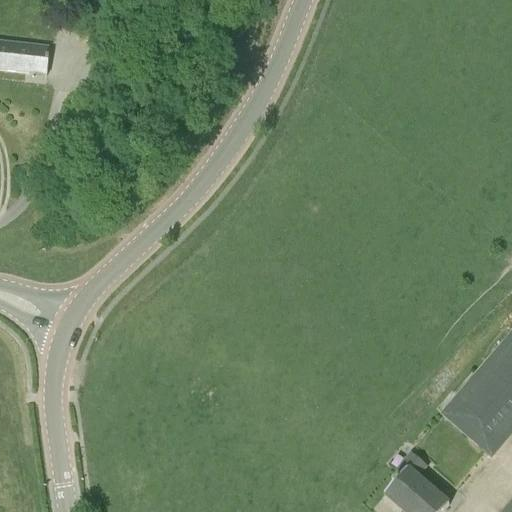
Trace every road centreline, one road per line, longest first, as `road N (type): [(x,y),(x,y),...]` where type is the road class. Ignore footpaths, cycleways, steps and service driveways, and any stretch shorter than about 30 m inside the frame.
road 1 (tertiary): [(69,328),(93,288),(183,203),(230,143),(266,86),(302,0)]
road 2 (tertiary): [(67,511),(52,398),(69,328)]
